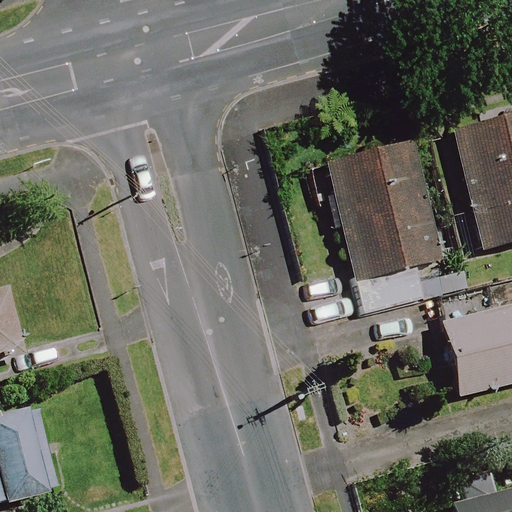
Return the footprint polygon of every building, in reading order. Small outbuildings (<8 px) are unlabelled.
[(511,103),(435,126),(472,259),(511,247),(511,103)] [(431,268),(403,152),(318,172),(353,322),(413,308),(405,274),(431,268)] [(0,366),(16,362),(0,304),(0,366)] [(511,315),(433,336),(451,405),(511,389),(511,315)] [(0,509),(48,496),(28,421),(0,428),(0,509)] [(511,511),(511,490),(437,510),(437,511),(511,511)]
